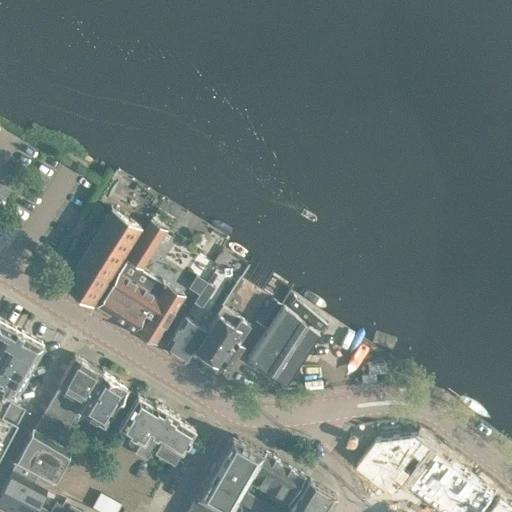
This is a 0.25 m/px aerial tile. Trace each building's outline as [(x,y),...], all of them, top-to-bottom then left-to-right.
[(62,282),(91,300),(140,224),(110,205),(62,282)] [(112,314),(134,328),(147,307),(149,308),(136,329),(154,340),(182,295),(184,293),(166,282),(164,281),(165,280),(161,278),(161,279),(141,266),(166,227),(150,218),(96,304),(112,314)] [(206,280),(196,274),(188,286),(198,293),(206,280)] [(214,286),(206,280),(198,293),(193,301),(201,306),(214,286)] [(256,319),(266,326),(281,302),(272,296),(256,319)] [(247,356),(286,381),(318,331),(282,302),(247,356)] [(221,303),(206,328),(194,346),(215,360),(216,360),(227,367),(243,344),(255,326),(221,303)] [(206,328),(184,314),(164,345),(186,358),(194,346),(206,328)] [(0,450),(24,406),(9,398),(12,391),(13,391),(15,387),(22,385),(26,377),(24,371),(42,340),(21,329),(0,317),(0,450)] [(14,460),(11,466),(34,479),(37,472),(51,480),(69,447),(56,441),(99,369),(100,369),(95,366),(92,364),(73,353),(72,356),(58,381),(59,382),(31,427),(14,460)] [(100,370),(77,407),(105,424),(98,436),(106,441),(115,425),(136,392),(125,385),(115,379),(115,378),(101,370),(100,370)] [(136,392),(115,425),(139,440),(134,449),(145,456),(152,445),(156,447),(154,450),(172,461),(193,426),(176,416),(177,414),(154,400),(153,401),(136,391),(136,392)] [(376,436),(355,463),(386,486),(414,450),(418,453),(428,440),(424,437),(415,430),(376,436)] [(262,449),(231,431),(195,493),(227,511),(262,449)] [(427,460),(410,481),(450,511),(477,511),(494,490),(437,446),(427,460)] [(247,479),(267,491),(284,462),(265,451),(255,467),(247,479)] [(284,462),(267,491),(287,503),(304,474),(284,462)] [(12,467),(3,484),(36,503),(45,485),(12,467)] [(309,477),(287,511),(323,511),(335,493),(309,477)] [(3,484),(0,488),(0,506),(10,511),(30,511),(36,503),(3,484)] [(102,489),(94,503),(109,511),(113,511),(121,500),(102,489)] [(246,491),(240,500),(245,504),(251,494),(246,491)] [(251,494),(245,504),(251,507),(257,498),(251,494)] [(511,511),(511,504),(500,495),(486,511),(511,511)] [(182,511),(216,511),(191,497),(182,511)] [(257,498),(251,507),(256,510),(262,501),(257,498)] [(54,500),(49,510),(52,511),(57,511),(62,504),(54,500)] [(262,501),(256,510),(259,511),(263,511),(268,504),(262,501)] [(68,503),(63,511),(83,511),(84,511),(68,503)]
